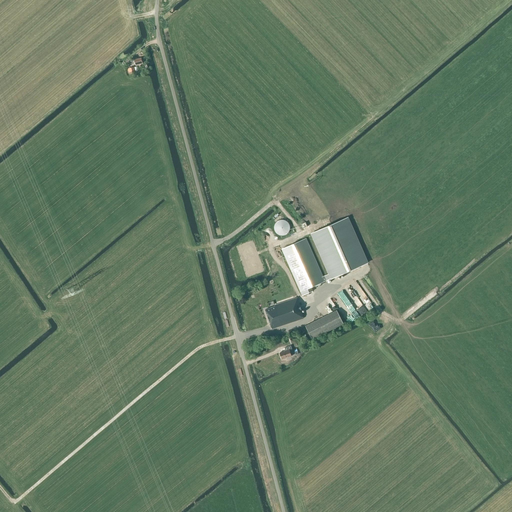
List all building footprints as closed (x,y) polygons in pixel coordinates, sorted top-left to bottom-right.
[(322,276),(324,281),(331,278),(331,279),(367,263),(347,217),(311,233),(329,273),(322,276)] [(283,220),(282,220),(280,220),(279,220),(278,221),(277,221),(276,222),(274,224),(274,226),(274,228),(274,229),(274,230),(274,231),(275,232),(276,233),(277,234),(278,235),(280,236),(281,236),(283,236),(284,236),(286,235),(287,234),(288,233),(289,232),(290,230),(290,228),(290,227),(290,226),(290,225),(289,223),(288,223),(287,222),(286,221),(285,220),(283,220)] [(265,310),(272,329),(302,319),(301,314),(302,313),(300,308),(315,303),(313,298),(314,298),(311,288),(325,282),(324,281),(322,276),(306,239),(282,250),(301,292),(295,294),(295,292),(272,299),(275,307),(265,310)] [(344,289),(355,306),(368,297),(356,280),(344,289)] [(305,326),(311,340),(343,325),(336,311),(305,326)] [(279,353),(282,360),(286,358),(287,361),(292,359),(291,357),(292,356),(291,353),(293,352),(291,346),(284,348),(285,351),(279,353)]
